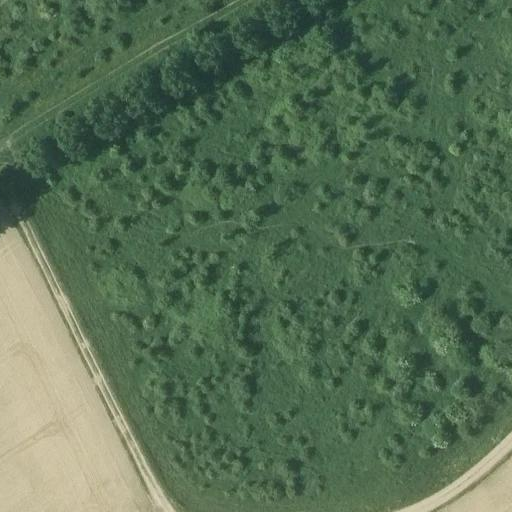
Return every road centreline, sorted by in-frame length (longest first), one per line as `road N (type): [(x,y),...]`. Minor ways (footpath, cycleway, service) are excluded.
road 1 (track): [(163,511),(0,172)]
road 2 (track): [(0,147),(241,0)]
road 3 (track): [(394,511),(461,478),(511,428)]
